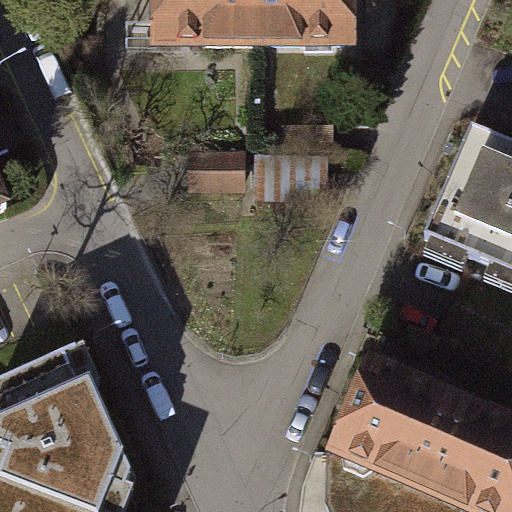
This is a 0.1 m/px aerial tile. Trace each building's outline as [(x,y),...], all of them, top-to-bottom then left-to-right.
[(343,48),(342,0),(149,0),(149,46),(259,47),(343,48)] [(511,150),(463,130),(417,240),(511,279),(511,150)] [(190,153),(190,194),(246,193),(245,152),(190,153)] [(256,156),(256,202),(330,201),(330,156),(256,156)] [(0,208),(14,202),(0,170),(0,208)] [(323,449),(329,452),(470,511),(511,511),(511,415),(483,404),(458,392),(368,351),(323,449)] [(0,511),(128,511),(137,484),(82,357),(18,385),(0,432),(0,511)] [(470,511),(329,452),(326,503),(329,511),(470,511)]
